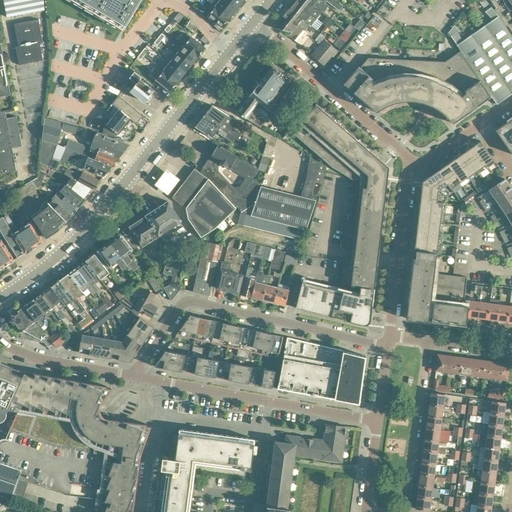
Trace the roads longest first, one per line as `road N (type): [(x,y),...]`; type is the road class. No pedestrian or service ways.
road 1 (tertiary): [(0,299),(82,233),(229,52)]
road 2 (residential): [(387,346),(184,300),(131,376)]
road 3 (residential): [(405,155),(253,22)]
road 4 (residential): [(406,511),(429,341)]
road 5 (residential): [(388,336),(406,175)]
road 6 (residential): [(131,376),(269,402)]
road 7 (residential): [(0,339),(41,359),(131,376)]
